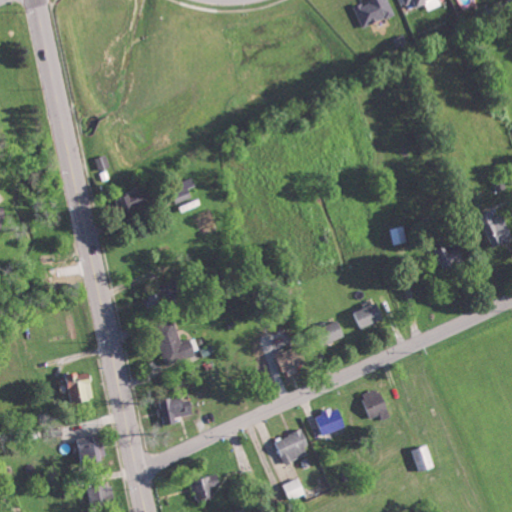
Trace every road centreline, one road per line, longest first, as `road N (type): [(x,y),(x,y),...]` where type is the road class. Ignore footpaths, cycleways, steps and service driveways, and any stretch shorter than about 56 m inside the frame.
road 1 (primary): [(145,511),(35,0)]
road 2 (residential): [(137,472),(511,301)]
